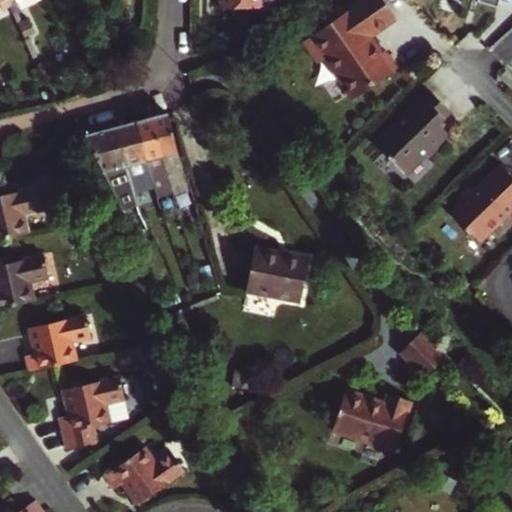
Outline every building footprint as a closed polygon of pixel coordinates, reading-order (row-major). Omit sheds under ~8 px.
[(11,8),(6,0),(0,0),(0,8),(2,13),(11,8)] [(6,0),(11,8),(19,4),(17,0),(6,0)] [(326,23),(304,39),(320,61),(326,56),(357,95),(396,68),(384,50),(378,53),(368,34),(395,16),(383,0),(359,0),(345,10),(341,4),(322,18),(326,23)] [(386,157),(404,173),(419,158),(426,158),(444,142),(441,139),(448,133),(438,123),(450,112),(429,90),(389,129),(390,130),(376,144),(388,156),(386,157)] [(168,113),(151,118),(162,158),(173,183),(185,174),(177,153),(168,113)] [(162,158),(151,118),(137,122),(147,162),(152,182),(154,191),(173,183),(162,158)] [(152,182),(147,162),(137,122),(117,128),(126,168),(134,187),(152,182)] [(117,128),(88,137),(121,206),(138,198),(134,187),(126,168),(117,128)] [(470,232),(480,242),(510,213),(511,214),(511,184),(508,180),(511,176),(500,164),(451,212),(468,233),(470,232)] [(0,236),(19,232),(14,212),(33,208),(28,184),(0,190),(0,236)] [(286,260),(287,254),(252,248),(251,253),(286,260)] [(0,306),(35,298),(30,279),(50,275),(44,252),(0,262),(0,306)] [(307,258),(287,254),(286,260),(251,253),(244,292),(298,303),(307,258)] [(23,352),(27,368),(75,357),(70,338),(90,333),(85,311),(28,324),(34,350),(23,352)] [(447,356),(422,331),(404,348),(429,374),(447,356)] [(119,372),(62,386),(69,417),(59,420),(67,451),(99,443),(95,427),(112,424),(110,417),(129,413),(119,372)] [(384,405),(344,393),(331,433),(394,453),(409,403),(387,396),(384,405)] [(105,473),(116,487),(124,481),(139,502),(187,468),(173,449),(156,461),(145,445),(105,473)] [(34,497),(13,511),(42,511),(44,511),(34,497)]
